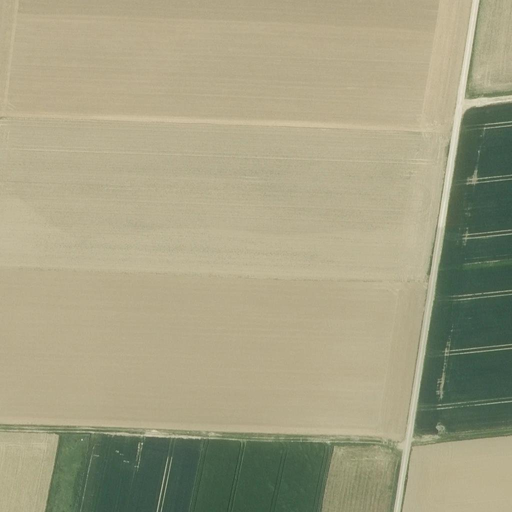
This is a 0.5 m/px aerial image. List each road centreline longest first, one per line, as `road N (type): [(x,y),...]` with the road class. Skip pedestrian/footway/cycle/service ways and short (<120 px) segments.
road 1 (track): [(475,0),(396,511)]
road 2 (track): [(511,432),(407,443),(0,432)]
